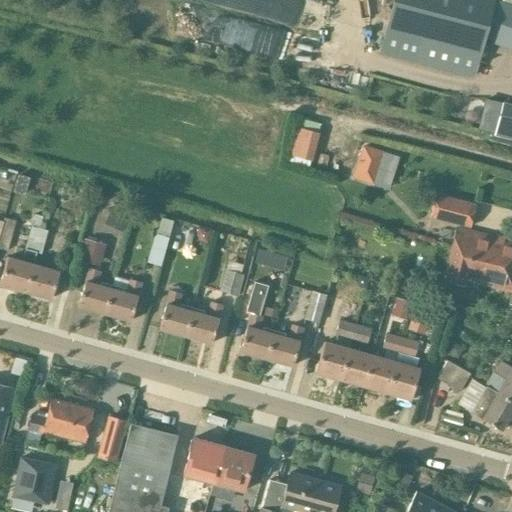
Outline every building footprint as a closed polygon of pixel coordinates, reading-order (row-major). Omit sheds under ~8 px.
[(484,39),(511,49),(511,0),(391,0),(377,54),(474,79),(484,39)] [(183,31),(224,41),(230,17),(189,7),(183,31)] [(511,139),(511,102),(493,98),(484,133),(511,139)] [(307,160),(315,132),(290,125),(282,153),(307,160)] [(382,148),(363,143),(355,174),(374,179),(382,148)] [(27,186),(15,183),(13,191),(24,195),(27,186)] [(469,227),(473,213),(475,205),(435,195),(429,217),(469,227)] [(1,285),(26,292),(34,264),(33,264),(36,253),(41,254),(48,230),(39,228),(42,217),(34,214),(21,260),(9,257),(1,285)] [(154,237),(146,262),(160,266),(169,237),(173,220),(161,217),(157,234),(154,237)] [(174,221),(167,245),(188,251),(194,226),(174,221)] [(511,241),(456,226),(451,244),(476,251),(475,257),(493,262),(495,257),(511,261),(511,241)] [(197,227),(196,234),(200,241),(208,243),(211,231),(197,227)] [(84,239),(79,260),(99,265),(104,245),(84,239)] [(67,243),(61,263),(71,266),(77,246),(67,243)] [(476,251),(451,244),(442,278),(463,284),(465,279),(511,291),(509,302),(511,302),(511,276),(510,276),(511,270),(511,261),(495,257),(493,262),(475,257),(476,251)] [(259,249),(255,262),(267,266),(271,252),(259,249)] [(59,271),(34,264),(26,292),(51,299),(59,271)] [(78,306),(104,313),(111,288),(96,283),(100,270),(89,267),(78,306)] [(219,292),(238,297),(243,274),(225,269),(219,292)] [(411,280),(398,276),(395,286),(408,290),(411,280)] [(125,292),(111,288),(104,313),(131,321),(142,282),(129,279),(125,292)] [(267,286),(254,282),(246,311),(259,314),(267,286)] [(159,329),(185,336),(193,310),(180,307),(183,294),(170,291),(159,329)] [(304,319),(318,323),(324,303),(326,295),(311,291),(304,319)] [(193,310),(185,336),(211,344),(222,306),(209,302),(205,314),(193,310)] [(431,312),(414,307),(409,323),(426,328),(431,312)] [(239,351),(265,358),(273,333),(260,329),(263,317),(250,314),(239,351)] [(339,334),(350,338),(354,325),(338,320),(334,333),(339,334)] [(273,333),(265,358),(291,366),(302,329),(289,325),(285,336),(273,333)] [(371,329),(354,325),(350,338),(367,342),(371,329)] [(386,333),(382,347),(397,352),(401,337),(386,333)] [(324,341),(315,372),(339,378),(347,348),(350,338),(339,334),(336,344),(324,341)] [(394,361),(385,392),(409,398),(418,367),(416,367),(419,358),(414,356),(418,342),(401,337),(397,352),(394,361)] [(453,342),(447,352),(457,358),(463,348),(453,342)] [(371,354),(347,348),(339,378),(362,385),(371,354)] [(371,354),(362,385),(385,392),(394,361),(371,354)] [(504,379),(495,393),(504,398),(511,403),(511,366),(501,360),(494,372),(504,379)] [(470,374),(448,361),(437,380),(459,392),(470,374)] [(0,383),(0,440),(13,387),(0,383)] [(511,403),(504,398),(495,393),(486,388),(470,413),(499,430),(511,409),(511,403)] [(42,435),(43,431),(85,442),(93,410),(51,399),(46,419),(22,413),(16,437),(36,442),(38,434),(42,435)] [(443,409),(439,420),(462,427),(462,425),(463,421),(462,414),(443,409)] [(108,416),(104,434),(121,439),(126,421),(108,416)] [(166,511),(168,506),(159,505),(177,435),(131,424),(108,511),(166,511)] [(181,474),(213,482),(221,446),(191,438),(181,474)] [(221,446),(213,482),(210,494),(231,500),(234,488),(242,490),(251,454),(221,446)] [(22,466),(14,501),(54,510),(62,475),(22,466)] [(280,511),(282,505),(310,511),(332,511),(340,485),(290,472),(286,486),(269,482),(261,511),(280,511)] [(360,472),(356,489),(368,492),(372,475),(360,472)] [(452,511),(414,492),(403,511),(452,511)] [(68,502),(56,499),(54,507),(66,510),(68,502)] [(370,500),(365,511),(395,511),(396,510),(370,500)]
